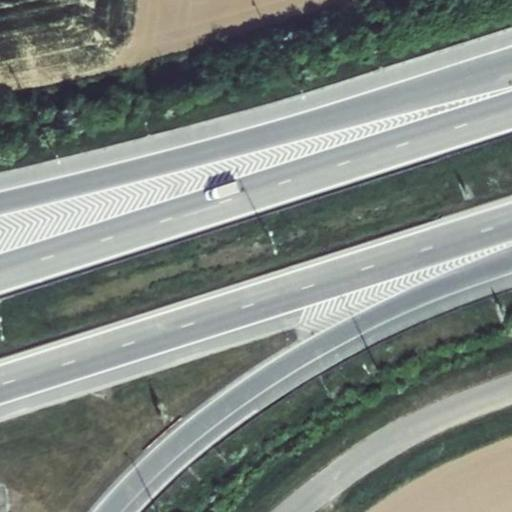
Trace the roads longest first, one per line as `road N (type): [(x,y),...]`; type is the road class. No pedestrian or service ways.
road 1 (motorway): [(511,100),(0,267)]
road 2 (motorway): [(0,386),(511,223)]
road 3 (motorway): [(511,66),(0,203)]
road 4 (motorway): [(116,497),(240,393),(321,342),(511,255)]
